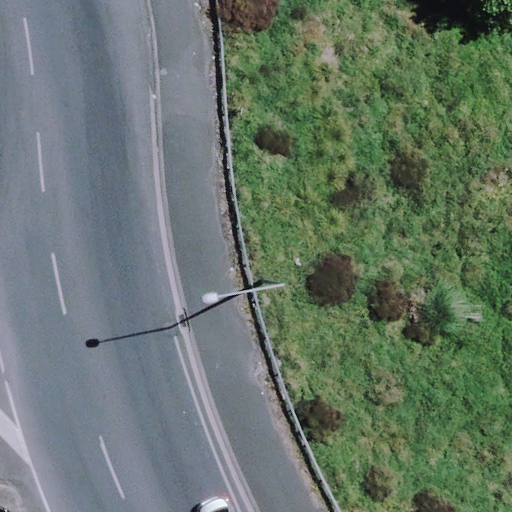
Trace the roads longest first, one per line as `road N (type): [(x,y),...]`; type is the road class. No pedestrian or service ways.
road 1 (secondary): [(28,0),(48,145),(37,267)]
road 2 (secondary): [(37,267),(136,511)]
